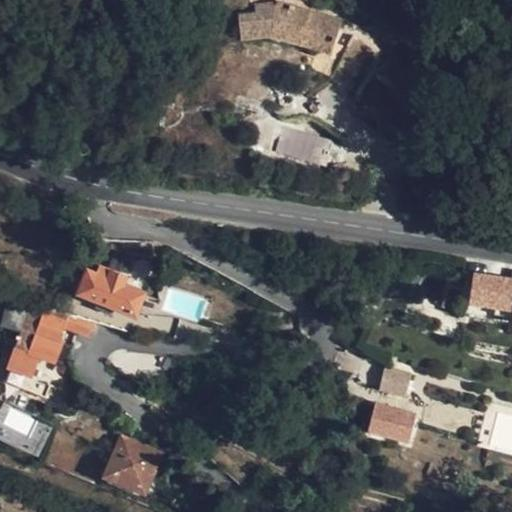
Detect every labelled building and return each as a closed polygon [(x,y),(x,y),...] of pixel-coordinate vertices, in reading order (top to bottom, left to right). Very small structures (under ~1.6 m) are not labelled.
[(321,38),(335,41),(339,30),(341,24),(312,14),(276,4),(260,7),(261,15),(239,18),(242,41),(269,38),(301,46),(317,52),(321,38)] [(335,41),(349,48),(350,49),(354,43),(356,39),(339,30),(335,41)] [(331,56),(335,41),(321,38),(317,52),(331,56)] [(371,53),(354,43),(350,49),(349,48),(332,79),(350,89),(371,53)] [(52,195),(37,190),(34,203),(47,208),(52,195)] [(89,271),(79,294),(136,316),(144,293),(127,285),(129,277),(111,271),(109,278),(89,271)] [(511,278),(474,273),(471,304),(511,308),(511,278)] [(157,303),(152,317),(173,326),(179,313),(157,303)] [(86,334),(91,321),(31,305),(27,317),(21,335),(16,350),(11,365),(8,372),(6,381),(46,395),(57,365),(55,365),(63,343),(58,341),(64,325),(86,334)] [(381,390),(406,396),(411,376),(386,369),(381,390)] [(409,441),(415,415),(376,405),(370,431),(409,441)] [(0,438),(23,449),(36,419),(6,406),(0,418),(0,438)] [(108,476),(145,493),(163,455),(126,437),(108,476)] [(40,511),(43,506),(0,489),(0,511),(40,511)]
